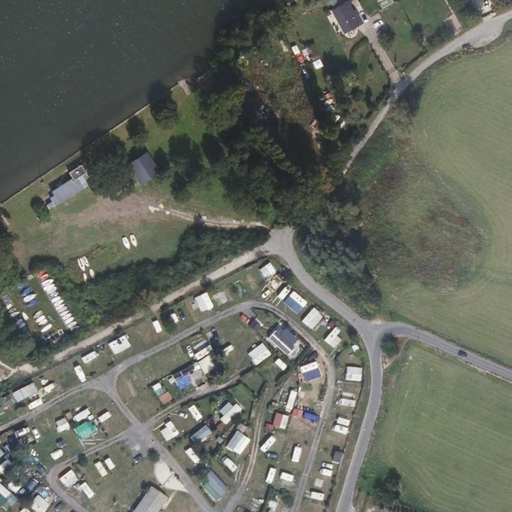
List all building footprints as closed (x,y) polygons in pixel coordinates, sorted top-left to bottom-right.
[(343,33),(360,23),(347,0),(345,0),(330,8),(343,33)] [(296,36),(287,38),(291,52),(299,50),(296,36)] [(314,44),(302,49),(306,61),(319,57),(314,44)] [(293,80),(305,76),(299,61),(287,66),(293,80)] [(185,124),(191,121),(187,114),(181,118),(185,124)] [(159,174),(149,156),(132,165),(143,184),(159,174)] [(94,184),(83,166),(71,173),(74,178),(54,191),(62,204),(94,184)] [(281,280),(277,284),(286,293),(290,289),(281,280)] [(213,295),(218,307),(229,302),(224,290),(213,295)] [(206,292),(194,298),(201,313),(213,307),(206,292)] [(293,302),(300,311),(306,306),(298,298),(293,302)] [(175,319),(184,315),(180,305),(171,309),(175,319)] [(312,307),(301,322),(312,330),(323,315),(312,307)] [(256,319),(248,325),(254,332),(262,326),(256,319)] [(275,331),(268,336),(283,354),(297,342),(285,328),(278,334),(275,331)] [(324,340),(334,348),(343,337),(332,329),(324,340)] [(220,344),(233,338),(231,333),(217,338),(220,344)] [(262,343),(248,354),(256,364),(270,354),(262,343)] [(198,359),(212,351),(209,346),(195,354),(198,359)] [(81,357),(88,369),(102,361),(96,349),(81,357)] [(200,367),(210,364),(212,371),(218,369),(213,355),(198,361),(200,367)] [(175,370),(189,362),(186,357),(172,365),(175,370)] [(265,368),(277,381),(289,370),(277,357),(265,368)] [(300,367),(303,372),(312,365),(308,360),(300,367)] [(189,374),(200,369),(197,362),(186,367),(189,374)] [(61,381),(74,375),(69,363),(55,370),(61,381)] [(150,378),(162,372),(159,367),(147,373),(150,378)] [(346,367),(345,380),(361,381),(361,368),(346,367)] [(242,375),(246,385),(260,380),(256,370),(242,375)] [(178,378),(182,388),(192,384),(188,374),(178,378)] [(163,382),(153,385),(160,404),(170,401),(163,382)] [(15,399),(30,392),(27,386),(12,393),(15,399)] [(284,409),(291,411),(297,392),(290,390),(284,409)] [(148,392),(138,397),(143,405),(152,400),(148,392)] [(353,406),(355,395),(343,393),(341,404),(353,406)] [(92,399),(94,406),(103,403),(100,396),(92,399)] [(294,411),(306,415),(309,404),(298,400),(294,411)] [(196,429),(205,421),(191,404),(182,412),(196,429)] [(225,425),(241,410),(236,404),(219,419),(225,425)] [(73,416),(76,422),(91,414),(88,408),(73,416)] [(120,425),(125,421),(115,408),(110,412),(120,425)] [(275,412),(271,425),(284,429),(288,417),(275,412)] [(65,418),(56,421),(59,431),(69,428),(65,418)] [(292,419),(290,433),(307,436),(310,422),(292,419)] [(75,427),(80,439),(96,432),(91,421),(75,427)] [(166,442),(178,435),(171,422),(159,429),(166,442)] [(47,423),(30,430),(36,443),(52,436),(47,423)] [(239,424),(225,448),(232,453),(246,428),(239,424)] [(205,425),(190,436),(196,445),(211,434),(205,425)] [(342,444),(344,436),(334,433),(332,441),(342,444)] [(61,443),(72,440),(70,434),(59,438),(61,443)] [(0,454),(10,448),(4,437),(0,439),(0,454)] [(41,455),(52,449),(49,444),(38,450),(41,455)] [(285,444),(283,453),(294,456),(296,447),(285,444)] [(336,460),(342,462),(345,452),(340,450),(336,460)] [(187,464),(198,456),(194,451),(183,460),(187,464)] [(107,463),(114,471),(125,463),(119,454),(107,463)] [(0,466),(0,468),(7,473),(12,465),(4,460),(0,466)] [(99,468),(89,473),(95,485),(105,480),(99,468)] [(137,469),(124,481),(128,486),(141,474),(137,469)] [(67,488),(79,479),(71,470),(59,479),(67,488)] [(198,481),(216,500),(227,490),(210,470),(198,481)] [(278,474),(276,487),(289,490),(291,477),(278,474)] [(322,488),(324,480),(316,478),(314,486),(322,488)] [(24,496),(34,487),(26,479),(16,489),(24,496)] [(80,498),(91,494),(87,482),(76,486),(80,498)] [(0,484),(0,501),(9,509),(17,497),(0,484)] [(262,504),(267,486),(260,485),(255,503),(262,504)] [(134,511),(158,511),(168,499),(152,488),(134,511)] [(324,501),(325,495),(309,490),(307,496),(324,501)] [(36,494),(29,506),(38,511),(44,511),(50,503),(36,494)]
